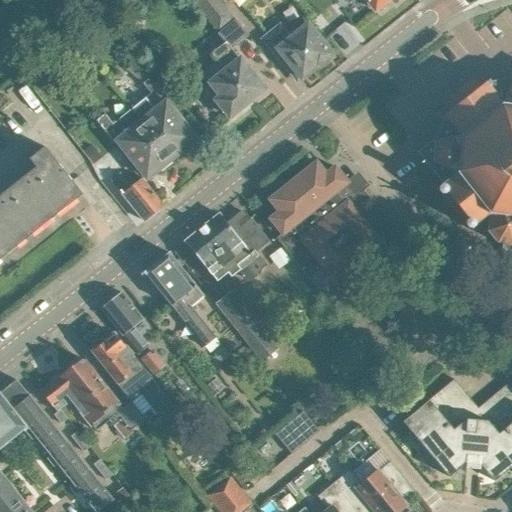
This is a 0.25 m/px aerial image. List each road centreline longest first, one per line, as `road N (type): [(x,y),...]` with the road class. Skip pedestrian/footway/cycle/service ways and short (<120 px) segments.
road 1 (secondary): [(0,360),(442,8)]
road 2 (unknown): [(151,240),(70,147),(33,141),(0,164)]
